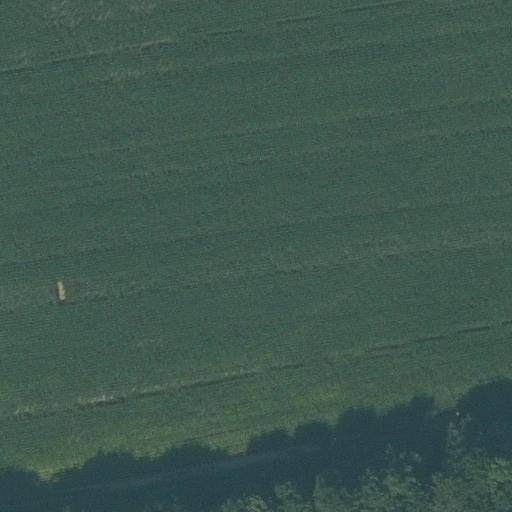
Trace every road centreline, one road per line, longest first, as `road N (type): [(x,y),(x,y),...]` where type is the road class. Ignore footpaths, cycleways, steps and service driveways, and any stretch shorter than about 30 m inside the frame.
road 1 (track): [(0,504),(263,461)]
road 2 (track): [(511,410),(263,461)]
